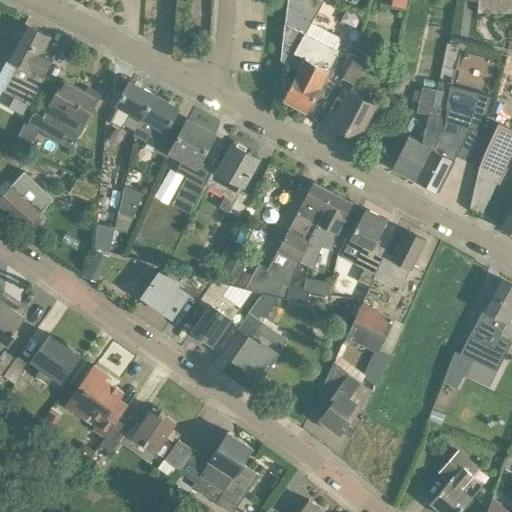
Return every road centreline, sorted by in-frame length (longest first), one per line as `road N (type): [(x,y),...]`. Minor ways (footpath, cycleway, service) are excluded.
road 1 (residential): [(379,511),(341,477),(0,239)]
road 2 (residential): [(511,260),(217,101)]
road 3 (residential): [(217,101),(30,0)]
